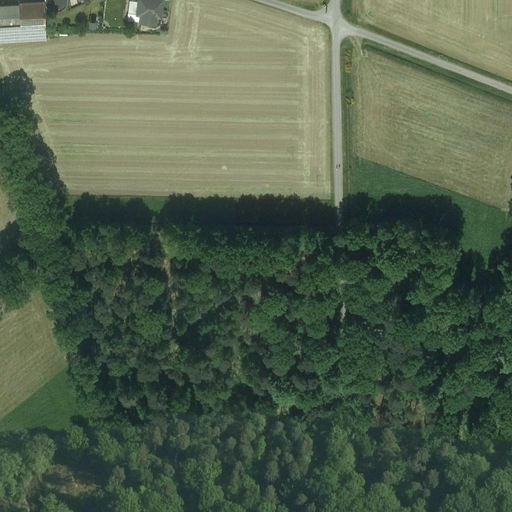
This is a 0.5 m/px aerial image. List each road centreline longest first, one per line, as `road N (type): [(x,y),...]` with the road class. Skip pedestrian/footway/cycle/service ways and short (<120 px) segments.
road 1 (unclassified): [(322,511),(346,325),(334,23)]
road 2 (unclassified): [(334,23),(511,91)]
